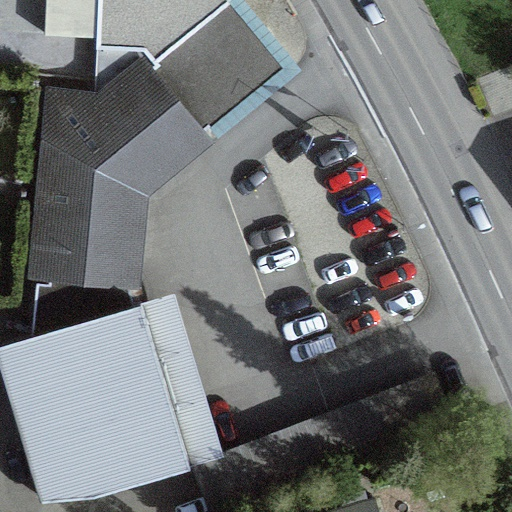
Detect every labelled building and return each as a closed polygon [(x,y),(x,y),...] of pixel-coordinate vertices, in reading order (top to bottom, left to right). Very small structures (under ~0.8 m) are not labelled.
[(287,64),(233,0),(223,0),(100,102),(95,101),(56,97),(40,266),(50,267),(125,274),(129,275),(138,187),(287,64)] [(100,102),(223,0),(99,0),(97,49),(95,101),(100,102)] [(50,267),(48,281),(36,280),(31,332),(0,341),(0,361),(41,497),(93,492),(189,463),(140,299),(133,301),(125,274),(50,267)] [(202,458),(220,506),(447,420),(429,372),(202,458)] [(377,511),(374,499),(339,509),(339,511),(377,511)]
